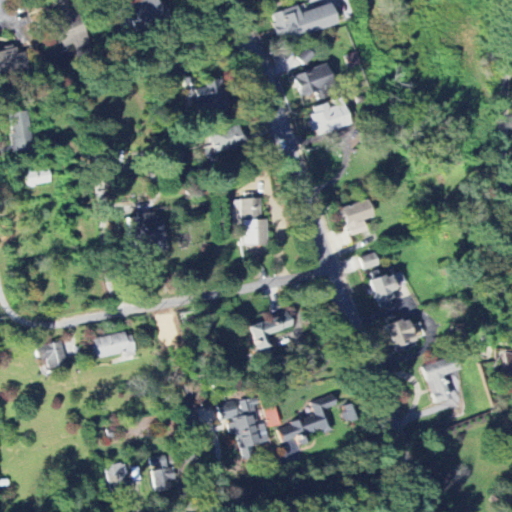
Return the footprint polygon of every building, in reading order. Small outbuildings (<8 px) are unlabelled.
[(122,33),(131,28),(134,33),(163,16),(153,0),(140,0),(113,17),(122,33)] [(334,26),(328,5),(297,14),(295,8),(269,15),(277,43),(334,26)] [(74,15),(50,23),(59,51),(83,43),(74,15)] [(0,52),(0,79),(24,74),(21,57),(17,58),(15,49),(0,52)] [(297,98),(332,88),(326,66),(291,75),(297,98)] [(223,110),(222,81),(192,83),(193,112),(223,110)] [(348,127),(339,99),(327,103),(310,109),(313,118),(306,120),(312,138),(348,127)] [(33,150),(24,112),(6,117),(11,136),(7,137),(11,155),(33,150)] [(241,148),(237,127),(207,132),(211,154),(241,148)] [(46,169),(22,173),(24,188),(48,184),(46,169)] [(259,222),(258,200),(239,200),(240,247),(265,247),(265,221),(259,222)] [(370,219),(365,201),(338,210),(347,238),(363,232),(360,222),(370,219)] [(162,250),(155,213),(130,218),(137,255),(162,250)] [(357,259),(361,272),(376,267),(372,254),(357,259)] [(375,309),(389,305),(385,292),(403,286),(398,271),(389,274),(389,277),(380,280),(377,269),(364,273),(375,309)] [(246,326),(253,353),(267,349),(263,336),(289,330),(285,316),(246,326)] [(392,354),(414,348),(411,341),(421,337),(417,325),(408,327),(406,321),(394,324),(392,317),(381,320),(392,354)] [(454,327),(456,347),(465,345),(462,325),(454,327)] [(94,360),(120,355),(122,362),(133,359),(127,333),(90,341),(94,360)] [(63,368),(59,344),(32,347),(34,362),(43,360),(44,371),(63,368)] [(511,356),(504,355),(499,377),(511,379),(511,356)] [(419,368),(432,409),(463,400),(450,358),(419,368)] [(214,406),(217,423),(223,422),(226,437),(234,436),(240,461),(250,459),(248,448),(266,444),(262,425),(256,426),(250,398),(214,406)] [(274,428),(279,447),(285,445),(287,453),(309,447),(307,438),(329,432),(321,400),(306,404),(310,418),(274,428)] [(277,426),(272,407),(260,410),(266,429),(277,426)] [(172,490),(164,455),(147,459),(154,494),(172,490)] [(125,494),(119,464),(103,468),(109,497),(125,494)]
